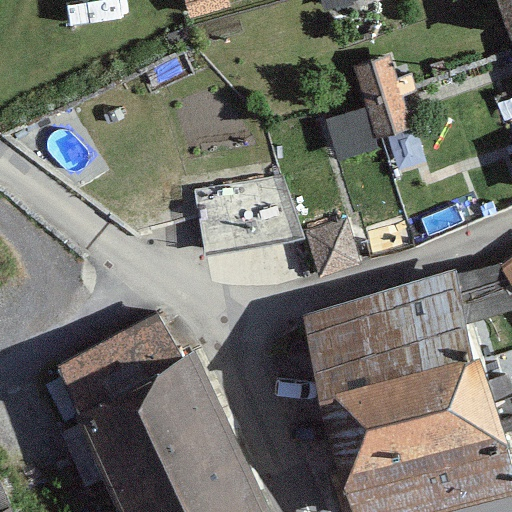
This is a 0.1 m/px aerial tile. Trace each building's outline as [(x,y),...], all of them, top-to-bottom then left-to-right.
[(511,0),(497,0),(511,40),(511,0)] [(367,65),(390,136),(424,126),(401,54),(367,65)] [(328,275),(371,262),(357,219),(315,232),(328,275)] [(297,316),(324,413),(484,369),(457,272),(297,316)] [(59,368),(122,511),(269,511),(195,352),(183,356),(157,314),(59,368)] [(324,413),(353,511),(447,511),(511,492),(511,467),(484,369),(324,413)] [(0,511),(11,511),(0,484),(0,511)]
